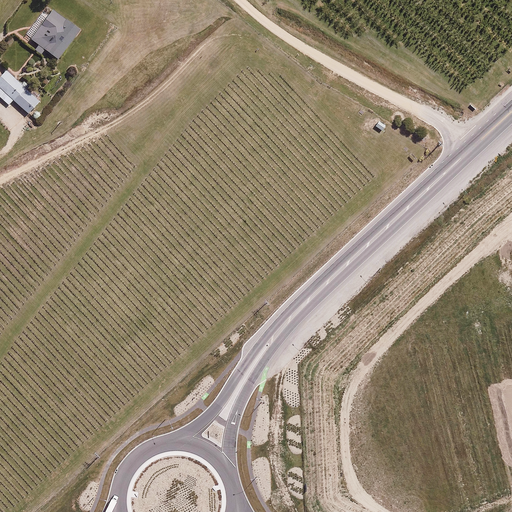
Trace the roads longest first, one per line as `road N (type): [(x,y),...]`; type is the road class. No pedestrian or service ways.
road 1 (unclassified): [(476,147),(223,0)]
road 2 (primary): [(295,314),(476,147)]
road 3 (primary): [(165,442),(201,421),(255,350),(295,314)]
road 4 (primary): [(295,314),(234,416),(224,467)]
